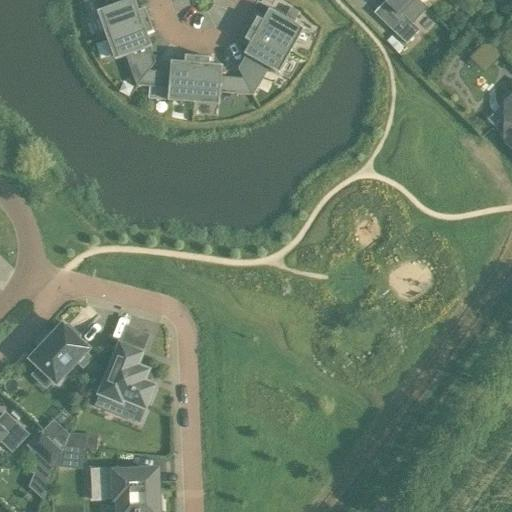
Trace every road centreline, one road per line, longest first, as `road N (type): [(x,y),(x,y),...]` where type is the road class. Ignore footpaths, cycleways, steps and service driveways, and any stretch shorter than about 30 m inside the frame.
road 1 (residential): [(194,511),(186,324),(173,308),(70,282)]
road 2 (unclassified): [(383,511),(511,336)]
